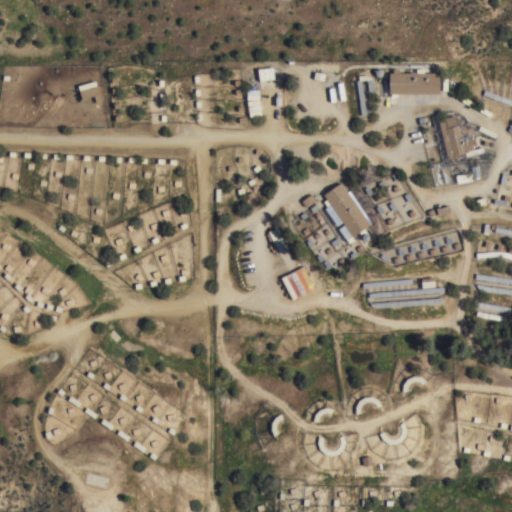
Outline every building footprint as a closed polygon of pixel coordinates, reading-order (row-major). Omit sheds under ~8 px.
[(272,67),(274,79),(259,81),(257,69),(272,67)] [(397,94),(397,97),(390,97),(390,94),(388,94),(388,73),(392,73),(392,69),(399,69),(399,73),(408,73),(408,69),(423,69),(423,73),(439,73),(438,94),(397,94)] [(356,81),(358,81),(358,76),(366,75),(371,79),(373,91),(368,92),(366,80),(361,80),(365,115),(360,115),(356,81)] [(101,102),(95,103),(93,96),(81,99),(77,86),(95,81),(101,102)] [(437,120),(456,115),(459,126),(472,123),(477,145),(472,146),(473,149),(482,147),(483,152),(448,160),(447,156),(446,157),(437,120)] [(471,173),(471,166),(479,166),(479,178),(471,179),(472,181),(456,183),(455,175),(471,173)] [(369,225),(363,229),(366,232),(361,235),(358,232),(352,237),(329,204),(326,207),(323,202),(326,199),(323,194),(340,182),(369,225)] [(267,232),(276,227),(288,249),(279,254),(267,232)] [(511,230),(511,235),(494,232),(495,227),(511,230)] [(495,251),(500,251),(507,253),(511,254),(511,259),(505,257),(500,256),(495,256),(476,258),(475,253),(495,251)] [(314,288),(291,300),(280,278),(302,266),(314,288)] [(511,278),(511,284),(474,279),(475,274),(511,278)] [(361,283),(411,278),(412,283),(361,288),(361,283)] [(511,294),(483,291),(475,289),(476,284),(484,286),(511,289),(511,294)] [(443,292),(377,297),(369,298),(368,294),(381,292),(443,287),(443,292)] [(442,300),(439,303),(376,308),(371,306),(369,303),(442,298),(442,300)] [(509,313),(474,306),(475,301),(510,308),(509,313)] [(354,407),(358,401),(364,397),(371,397),(377,400),(381,405),(376,407),(374,404),(370,402),(366,402),(362,404),(360,408),(359,413),(355,414),(354,407)] [(383,432),(385,437),(389,439),(394,439),(398,437),(400,434),(401,429),(399,425),(403,422),(405,428),(405,435),(401,441),(394,444),(388,444),(382,440),(378,433),(383,432)] [(323,438),(322,443),(323,447),(327,450),(331,451),(335,450),(338,446),(340,442),(338,437),(343,435),(345,442),(343,448),(338,454),(331,456),(324,454),(319,450),(317,443),(318,436),(323,438)]
